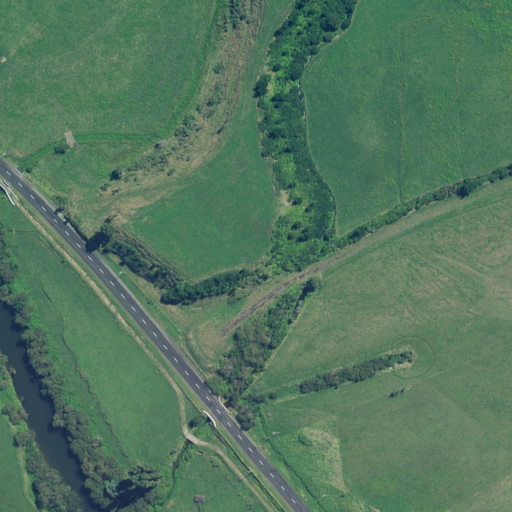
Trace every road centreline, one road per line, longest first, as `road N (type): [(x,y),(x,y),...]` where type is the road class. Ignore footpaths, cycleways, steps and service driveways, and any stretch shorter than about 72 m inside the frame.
road 1 (unclassified): [(0,166),(57,222),(301,511)]
road 2 (track): [(273,511),(219,449),(184,432),(167,376),(0,184)]
